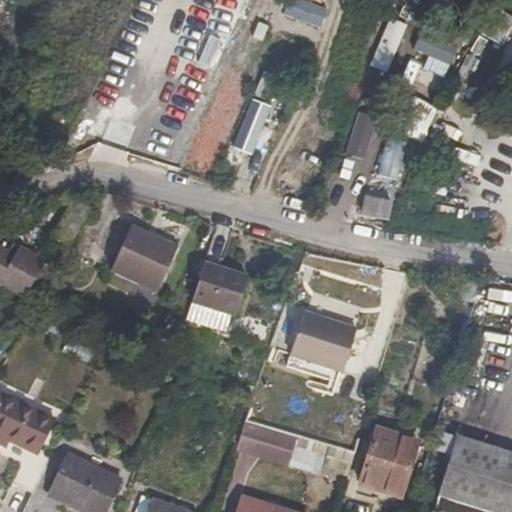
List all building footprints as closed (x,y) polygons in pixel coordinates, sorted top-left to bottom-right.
[(511,21),(489,10),(478,32),(511,49),(511,21)] [(386,18),(367,67),(385,74),(404,24),(386,18)] [(461,37),(430,24),(415,56),(446,71),(461,37)] [(230,83),(242,65),(207,44),(196,62),(230,83)] [(432,88),(438,77),(415,67),(410,77),(432,88)] [(403,122),(423,128),(429,107),(410,101),(403,122)] [(266,111),(254,106),(230,164),(243,169),(266,111)] [(395,184),(398,168),(371,162),(358,212),(386,218),(390,204),(399,205),(403,186),(395,184)] [(89,208),(73,199),(52,234),(68,244),(89,208)] [(131,225),(109,270),(155,292),(175,252),(148,238),(150,235),(131,225)] [(211,234),(190,303),(232,317),(246,276),(220,268),(228,240),(211,234)] [(148,238),(175,252),(177,247),(150,235),(148,238)] [(32,283),(43,265),(45,261),(21,246),(14,257),(0,248),(0,286),(22,300),(32,283)] [(43,265),(32,283),(41,288),(52,270),(43,265)] [(45,290),(57,298),(68,280),(56,272),(45,290)] [(355,329),(302,312),(287,356),(340,374),(355,329)] [(468,344),(460,372),(472,376),(480,348),(468,344)] [(54,420),(0,394),(0,445),(6,449),(10,443),(25,451),(10,483),(31,493),(33,488),(47,460),(38,456),(54,420)] [(232,452),(285,468),(296,436),(244,420),(232,452)] [(375,429),(357,485),(400,498),(418,443),(375,429)] [(33,488),(45,494),(66,453),(114,475),(120,463),(60,435),(47,460),(33,488)] [(511,511),(511,452),(455,435),(432,509),(440,511),(511,511)] [(114,475),(66,453),(45,494),(33,488),(31,493),(21,511),(52,511),(59,500),(83,511),(105,511),(122,479),(114,475)] [(148,511),(153,500),(186,511),(194,511),(197,506),(145,485),(134,511),(148,511)] [(235,511),(286,511),(239,497),(235,511)] [(148,511),(186,511),(153,500),(148,511)]
